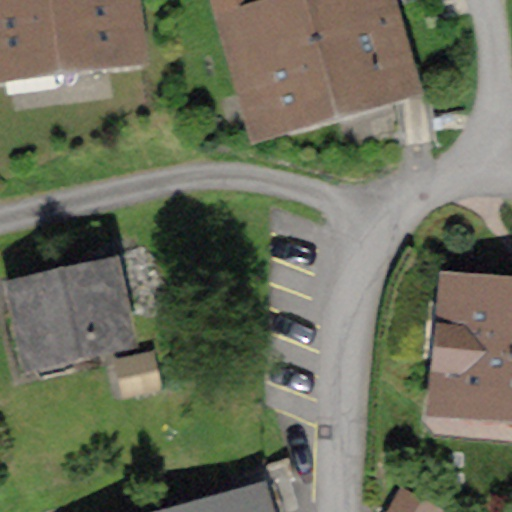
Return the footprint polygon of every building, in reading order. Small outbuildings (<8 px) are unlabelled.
[(0,0),(0,47),(108,32),(103,0),(0,0)] [(251,64),(262,101),(382,67),(371,30),(384,26),(377,0),(248,0),(221,8),(238,68),(251,64)] [(6,274),(20,335),(109,315),(92,241),(45,251),(48,265),(6,274)] [(433,336),(429,372),(511,380),(511,287),(419,278),(413,334),(433,336)] [(155,357),(118,363),(123,391),(160,385),(155,357)] [(254,511),(243,469),(209,479),(215,500),(173,511),(254,511)] [(438,511),(443,503),(406,485),(392,511),(438,511)]
